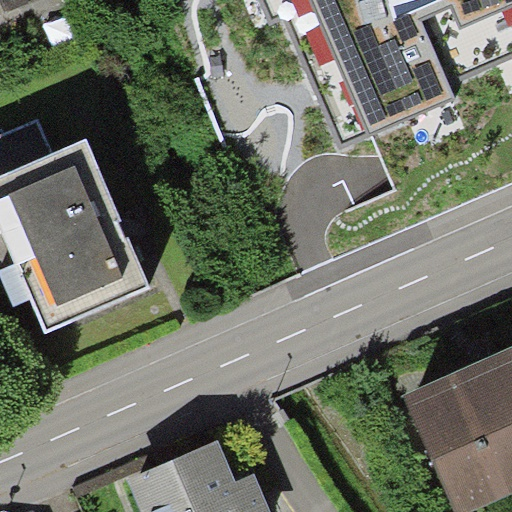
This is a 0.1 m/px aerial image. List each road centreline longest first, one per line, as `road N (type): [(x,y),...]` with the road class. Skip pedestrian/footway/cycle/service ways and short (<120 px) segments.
road 1 (residential): [(229,362),(511,236)]
road 2 (residential): [(0,462),(229,362)]
road 3 (residential): [(229,362),(319,511)]
